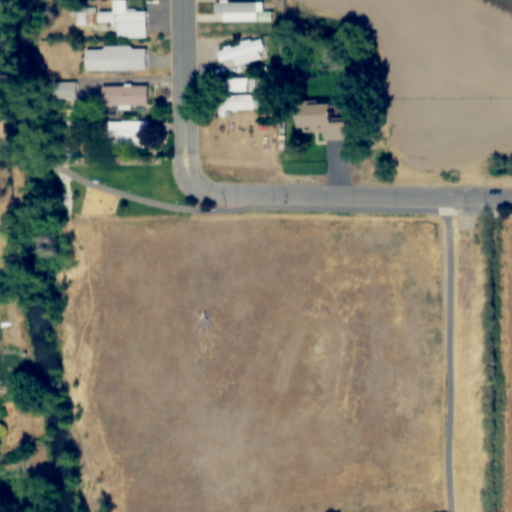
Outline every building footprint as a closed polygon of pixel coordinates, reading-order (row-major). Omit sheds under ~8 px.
[(147,38),(147,11),(127,11),(126,0),(120,0),(113,0),(113,12),(95,12),(95,8),(76,9),(77,26),(98,25),(98,30),(118,30),(118,38),(147,38)] [(258,21),(258,3),(216,3),(216,21),(258,21)] [(234,59),(237,67),(262,59),(260,52),(265,50),(261,37),(217,50),(221,63),(234,59)] [(86,48),(86,72),(147,71),(146,47),(86,48)] [(250,92),(250,79),(221,79),(221,92),(250,92)] [(77,99),(77,83),(52,83),(52,99),(77,99)] [(149,86),(104,86),(104,106),(148,106),(149,86)] [(220,95),(220,111),(259,111),(259,95),(220,95)] [(348,121),(331,121),(331,104),(299,104),(299,132),(324,132),(324,141),(347,141),(348,121)] [(67,123),(77,127),(82,117),(71,112),(67,123)] [(104,124),(104,149),(146,149),(146,131),(137,131),(137,124),(104,124)]
